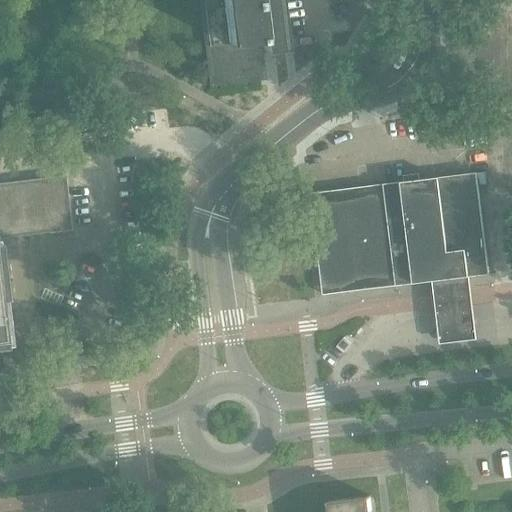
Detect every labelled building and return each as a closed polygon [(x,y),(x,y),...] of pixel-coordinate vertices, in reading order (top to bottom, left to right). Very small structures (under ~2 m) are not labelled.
[(285,49),(279,0),(199,0),(210,88),(262,81),(266,81),(263,52),(285,49)] [(432,282),(469,277),(489,274),(476,174),(419,181),(419,174),(403,176),(404,182),(401,183),(310,194),(323,295),(414,284),(432,282)] [(0,227),(49,221),(51,232),(71,230),(66,182),(65,176),(0,184),(0,227)] [(469,277),(432,282),(440,343),(477,338),(469,277)] [(371,511),(370,497),(328,502),(329,511),(371,511)]
